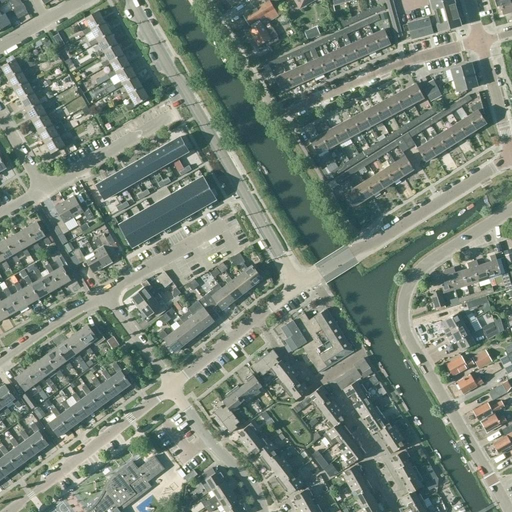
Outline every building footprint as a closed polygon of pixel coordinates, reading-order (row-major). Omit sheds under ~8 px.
[(22,4),(19,0),(9,0),(12,5),(13,4),(15,8),(15,9),(22,4)] [(435,1),(431,2),(439,31),(460,26),(453,0),(440,0),(435,1)] [(493,0),(496,7),(500,6),(503,15),(511,12),(511,5),(510,0),(493,0)] [(268,22),(278,16),(269,1),(243,16),(249,26),(260,20),(261,23),(263,26),(268,23),(268,22)] [(28,14),(22,4),(15,9),(15,8),(13,10),(18,19),(28,14)] [(375,13),(373,7),(361,13),(363,18),(375,13)] [(85,36),(92,32),(91,30),(105,22),(99,11),(85,19),(90,27),(83,31),(83,32),(79,34),(81,37),(85,35),(85,36)] [(363,18),(361,13),(350,18),(352,23),(363,18)] [(4,14),(1,15),(2,16),(0,16),(0,30),(10,24),(4,14)] [(377,14),(366,19),(369,24),(380,19),(377,14)] [(352,23),(350,18),(341,22),(343,27),(352,23)] [(429,18),(408,24),(412,39),(433,33),(429,18)] [(369,24),(366,19),(355,24),(358,29),(369,24)] [(111,33),(105,22),(91,30),(92,32),(96,38),(89,42),(84,45),(86,49),(91,46),(98,42),(97,41),(111,33)] [(263,26),(261,23),(249,30),(258,46),(267,41),(269,45),(277,41),(271,30),(267,32),(263,26)] [(358,29),(355,24),(344,29),(347,34),(358,29)] [(347,34),(344,29),(333,34),(336,39),(347,34)] [(379,49),(373,34),(371,30),(366,32),(368,36),(362,39),(368,54),(379,49)] [(384,30),(373,34),(379,49),(390,44),(384,30)] [(117,43),(111,33),(97,41),(98,42),(102,49),(95,53),(98,57),(104,53),(103,51),(117,43)] [(59,48),(64,45),(58,34),(53,37),(59,48)] [(336,39),(333,34),(323,38),(325,44),(336,39)] [(325,44),(323,38),(312,43),(314,49),(325,44)] [(368,54),(362,39),(351,44),(357,59),(368,54)] [(124,54),(117,43),(103,51),(104,53),(108,60),(101,64),(104,68),(111,64),(110,62),(124,54)] [(314,49),(312,43),(301,48),(303,53),(314,49)] [(357,59),(351,44),(340,49),(347,63),(357,59)] [(303,53),(301,48),(290,53),(292,58),(303,53)] [(347,63),(340,49),(329,54),(336,68),(347,63)] [(292,58),(290,53),(279,58),(281,63),(292,58)] [(130,65),(124,54),(110,62),(111,64),(115,71),(108,75),(104,77),(104,76),(96,81),(99,85),(106,81),(106,80),(117,74),(116,73),(130,65)] [(336,68),(329,54),(318,58),(325,73),(336,68)] [(279,58),(268,63),(270,68),(281,63),(279,58)] [(325,73),(318,58),(307,63),(314,78),(325,73)] [(1,67),(7,78),(21,70),(22,72),(29,68),(27,64),(20,68),(15,59),(1,67)] [(314,78),(307,63),(296,68),(303,83),(314,78)] [(474,76),(471,64),(450,70),(453,82),(474,76)] [(136,76),(130,65),(116,73),(117,74),(121,81),(114,85),(115,87),(108,91),(110,93),(123,85),(122,84),(136,76)] [(303,83),(296,68),(285,73),(292,87),(303,83)] [(21,70),(7,78),(14,89),(27,81),(28,83),(35,79),(33,75),(26,78),(22,72),(21,70)] [(292,87),(285,73),(275,78),(281,92),(292,87)] [(346,86),(358,80),(355,74),(343,79),(346,86)] [(46,89),(63,81),(60,76),(52,80),(51,76),(42,81),(46,89)] [(142,87),(136,76),(122,84),(123,85),(127,92),(120,96),(122,100),(129,96),(128,95),(142,87)] [(477,88),(474,76),(453,82),(456,93),(477,88)] [(27,81),(14,89),(20,100),(34,92),(35,94),(41,90),(39,86),(32,89),(28,83),(27,81)] [(95,83),(84,87),(87,92),(98,88),(95,83)] [(416,84),(406,89),(414,104),(424,98),(416,84)] [(436,85),(430,88),(436,100),(442,97),(436,85)] [(148,98),(142,87),(128,95),(129,96),(133,103),(126,107),(128,111),(136,107),(135,105),(148,98)] [(425,91),(428,97),(431,102),(436,100),(430,88),(425,91)] [(414,104),(406,89),(395,95),(403,109),(414,104)] [(34,92),(20,100),(26,110),(40,102),(40,104),(47,100),(45,96),(38,100),(35,94),(34,92)] [(403,109),(395,95),(384,101),(392,115),(403,109)] [(469,95),(458,101),(461,105),(471,99),(469,95)] [(44,111),(40,104),(40,102),(26,110),(32,122),(46,114),(47,115),(53,111),(66,103),(64,99),(54,105),(44,111)] [(392,115),(384,101),(374,106),(382,121),(392,115)] [(461,105),(458,101),(448,108),(450,112),(461,105)] [(480,101),(471,107),(474,112),(468,117),(476,130),(486,124),(481,116),(484,114),(480,101)] [(75,113),(91,109),(89,102),(73,106),(75,113)] [(371,126),(375,124),(378,128),(383,125),(381,121),(382,121),(374,106),(363,112),(371,126)] [(450,112),(448,108),(438,114),(440,118),(450,112)] [(431,109),(421,116),(424,120),(434,114),(431,109)] [(363,112),(352,118),(360,132),(371,126),(363,112)] [(46,114),(32,122),(39,132),(52,124),(53,125),(60,122),(66,119),(64,114),(57,118),(50,122),(47,115),(46,114)] [(440,118),(438,114),(428,121),(430,125),(440,118)] [(424,120),(421,116),(411,122),(414,127),(424,120)] [(468,117),(457,123),(466,136),(476,130),(468,117)] [(360,132),(352,118),(342,123),(350,138),(360,132)] [(430,125),(428,121),(418,127),(420,131),(430,125)] [(414,127),(411,122),(401,129),(403,133),(414,127)] [(350,138),(342,123),(331,129),(339,143),(350,138)] [(466,136),(457,123),(447,129),(456,143),(466,136)] [(59,136),(66,132),(64,129),(57,132),(53,125),(52,124),(39,132),(45,143),(59,135),(59,136)] [(420,131),(418,127),(408,133),(411,137),(420,131)] [(339,143),(331,129),(320,135),(328,149),(339,143)] [(403,133),(401,129),(391,135),(393,139),(403,133)] [(456,143),(447,129),(437,136),(446,149),(456,143)] [(446,149),(437,136),(434,131),(430,134),(433,138),(427,142),(436,156),(446,149)] [(408,133),(401,137),(408,148),(415,144),(411,137),(408,133)] [(63,143),(59,136),(59,135),(45,143),(51,154),(64,146),(65,148),(72,143),(70,139),(63,143)] [(328,149),(320,135),(310,140),(318,155),(328,149)] [(393,139),(391,135),(380,142),(383,146),(393,139)] [(180,137),(169,143),(178,158),(188,151),(187,149),(188,148),(185,143),(184,143),(180,137)] [(402,152),(408,148),(401,137),(395,141),(398,145),(402,152)] [(436,156),(427,142),(425,138),(421,141),(423,145),(417,149),(426,162),(436,156)] [(373,152),(383,146),(380,142),(375,145),(372,140),(370,142),(370,143),(367,145),(369,148),(370,148),(373,152)] [(398,145),(395,141),(385,148),(388,152),(398,145)] [(169,143),(159,149),(167,164),(178,158),(169,143)] [(363,159),(373,152),(370,148),(369,148),(360,154),(363,159)] [(388,152),(385,148),(375,154),(378,158),(388,152)] [(159,149),(148,155),(157,170),(167,164),(159,149)] [(363,159),(360,154),(350,161),(353,165),(363,159)] [(378,158),(375,154),(365,160),(368,164),(378,158)] [(148,155),(138,161),(146,176),(157,170),(148,155)] [(395,163),(403,176),(413,170),(405,157),(395,163)] [(387,161),(390,166),(385,169),(393,182),(403,176),(395,163),(392,158),(387,161)] [(357,171),(358,171),(361,175),(367,171),(364,166),(368,164),(365,160),(355,167),(357,171)] [(138,161),(128,167),(136,182),(146,176),(138,161)] [(353,165),(350,161),(340,167),(342,172),(353,165)] [(128,167),(117,173),(125,187),(136,182),(128,167)] [(342,172),(340,167),(331,173),(333,177),(342,172)] [(355,167),(345,173),(347,177),(357,171),(355,167)] [(385,169),(375,176),(383,189),(393,182),(385,169)] [(117,173),(107,179),(115,193),(125,187),(117,173)] [(347,177),(345,173),(327,184),(331,190),(339,185),(338,183),(347,177)] [(383,189),(375,176),(364,182),(373,195),(383,189)] [(203,177),(119,225),(132,247),(141,242),(143,247),(144,246),(143,245),(145,244),(146,245),(147,245),(144,240),(162,230),(164,235),(165,234),(164,233),(166,232),(167,233),(168,233),(165,228),(182,218),(185,223),(186,222),(185,221),(187,220),(188,221),(189,221),(186,216),(203,206),(206,211),(207,210),(206,209),(208,208),(209,209),(207,204),(216,199),(214,196),(216,196),(212,190),(211,191),(203,177)] [(107,179),(96,185),(104,200),(115,193),(107,179)] [(373,195),(364,182),(354,188),(363,201),(373,195)] [(346,186),(350,191),(344,195),(353,208),(363,201),(354,188),(351,183),(346,186)] [(74,196),(64,202),(73,218),(83,212),(88,221),(93,217),(87,206),(82,209),(74,196)] [(73,218),(64,202),(54,207),(62,220),(56,224),(63,235),(69,231),(64,223),(73,218)] [(26,228),(34,243),(35,242),(42,238),(46,245),(50,243),(53,241),(52,238),(48,239),(46,235),(44,236),(36,222),(26,228)] [(34,243),(26,228),(15,234),(23,249),(25,248),(31,244),(36,251),(40,249),(35,242),(34,243)] [(23,249),(15,234),(5,240),(13,255),(15,254),(21,250),(25,257),(29,255),(25,248),(23,249)] [(104,235),(98,239),(93,241),(98,249),(93,252),(103,268),(112,263),(105,249),(110,246),(109,245),(115,242),(111,235),(105,238),(104,235)] [(13,255),(5,240),(0,243),(0,256),(2,261),(4,260),(11,256),(15,263),(19,261),(15,254),(13,255)] [(103,268),(93,252),(84,257),(79,249),(73,253),(80,264),(85,260),(93,274),(103,268)] [(247,262),(239,252),(231,259),(242,273),(254,288),(258,285),(260,285),(263,282),(263,280),(252,266),(247,269),(244,264),(247,262)] [(485,263),(490,278),(491,284),(503,280),(495,254),(490,256),(491,261),(485,263)] [(2,261),(0,256),(0,262),(5,269),(8,267),(4,260),(2,261)] [(51,273),(60,287),(70,281),(62,267),(64,266),(59,258),(55,261),(60,268),(53,272),(51,273)] [(490,278),(485,263),(478,265),(476,260),(472,262),(478,282),(490,278)] [(228,269),(223,262),(219,265),(225,271),(228,269)] [(478,282),(472,262),(467,263),(469,268),(462,270),(467,285),(478,282)] [(51,273),(53,272),(49,264),(45,266),(49,274),(43,278),(41,279),(49,293),(60,287),(51,273)] [(225,271),(219,265),(216,268),(221,274),(225,271)] [(453,267),(449,269),(455,289),(467,285),(462,270),(455,272),(453,267)] [(455,289),(449,269),(444,270),(445,276),(439,278),(444,293),(455,289)] [(41,279),(43,278),(38,270),(34,273),(39,280),(32,284),(30,285),(39,299),(49,293),(41,279)] [(164,271),(157,277),(165,288),(173,282),(164,271)] [(254,288),(242,273),(232,281),(243,294),(248,290),(249,292),(254,288)] [(506,289),(511,287),(508,275),(502,277),(506,289)] [(30,285),(32,284),(28,276),(24,279),(28,286),(22,290),(20,291),(28,305),(39,299),(30,285)] [(199,286),(194,279),(190,282),(196,288),(199,286)] [(135,304),(138,309),(153,297),(148,291),(152,288),(146,281),(142,284),(145,287),(131,298),(136,303),(135,304)] [(243,294),(232,281),(222,289),(234,304),(238,300),(237,299),(243,294)] [(20,291),(22,290),(18,282),(14,285),(18,292),(12,296),(10,297),(18,311),(28,305),(20,291)] [(196,288),(190,282),(187,284),(192,291),(196,288)] [(213,288),(214,289),(203,297),(213,309),(218,304),(223,310),(228,306),(229,308),(234,304),(222,289),(218,284),(213,288)] [(8,298),(1,302),(0,302),(0,304),(7,317),(18,311),(10,297),(12,296),(7,288),(3,291),(8,298)] [(492,288),(481,291),(482,296),(494,292),(492,288)] [(440,290),(431,293),(436,308),(445,305),(440,290)] [(482,296),(481,291),(469,295),(471,299),(482,296)] [(471,299),(469,295),(458,298),(459,303),(471,299)] [(172,300),(175,304),(179,310),(185,305),(178,296),(172,300)] [(158,303),(153,297),(138,309),(141,313),(143,312),(147,318),(154,312),(157,317),(168,308),(162,300),(158,303)] [(213,309),(203,297),(188,309),(193,315),(205,330),(210,327),(209,326),(214,322),(208,313),(213,309)] [(486,297),(474,300),(466,303),(468,309),(488,303),(486,297)] [(319,373),(331,366),(354,352),(327,309),(309,320),(305,313),(281,328),(287,339),(285,341),(292,352),(302,346),(319,373)] [(166,313),(162,316),(167,322),(170,320),(166,313)] [(444,329),(446,334),(470,321),(467,316),(462,319),(459,313),(445,320),(449,327),(444,329)] [(205,330),(193,315),(187,320),(185,317),(181,320),(194,337),(195,338),(205,330)] [(167,322),(162,316),(159,319),(164,325),(167,322)] [(504,331),(500,318),(494,320),(497,331),(498,334),(504,331)] [(194,337),(181,320),(177,323),(180,326),(174,331),(186,346),(190,343),(189,341),(194,337)] [(475,331),(470,321),(446,334),(448,338),(453,336),(461,351),(475,343),(470,334),(475,331)] [(486,337),(497,331),(494,325),(483,331),(486,337)] [(88,346),(93,342),(96,346),(105,339),(96,327),(91,330),(87,326),(77,333),(87,346),(88,346)] [(186,346),(174,331),(168,336),(163,330),(158,334),(163,340),(164,339),(175,352),(180,348),(181,350),(186,346)] [(77,333),(67,340),(76,354),(78,353),(84,349),(89,356),(93,353),(88,346),(87,346),(77,333)] [(76,354),(67,340),(56,348),(66,361),(67,361),(74,356),(79,363),(83,360),(78,353),(76,354)] [(66,361),(56,348),(46,355),(56,369),(57,368),(63,364),(68,370),(72,367),(67,361),(66,361)] [(267,350),(260,355),(271,369),(279,362),(278,362),(276,359),(278,357),(273,350),(269,353),(267,350)] [(479,369),(492,362),(486,350),(473,358),(479,369)] [(511,352),(499,359),(510,379),(511,377),(511,352)] [(56,369),(46,355),(36,363),(46,377),(47,375),(54,371),(58,378),(62,375),(57,368),(56,369)] [(271,369),(260,355),(254,360),(256,363),(252,366),(257,373),(260,371),(263,375),(269,370),(271,369)] [(449,370),(450,371),(453,376),(474,364),(471,359),(465,362),(462,356),(447,365),(448,367),(448,368),(449,370)] [(364,358),(359,362),(365,372),(370,368),(364,358)] [(281,360),(278,362),(279,362),(271,369),(269,370),(274,377),(277,375),(280,379),(292,369),(287,362),(284,364),(281,360)] [(365,372),(359,362),(354,365),(355,368),(360,375),(365,372)] [(46,377),(36,363),(25,370),(35,384),(37,383),(43,378),(48,385),(52,382),(47,375),(46,377)] [(118,373),(111,378),(110,379),(120,392),(130,385),(121,372),(122,371),(116,363),(112,366),(118,373)] [(360,375),(355,368),(350,371),(357,381),(362,377),(360,375)] [(297,376),(292,369),(280,379),(278,381),(286,391),(298,382),(295,378),(297,376)] [(35,384),(25,370),(15,378),(25,392),(33,386),(38,392),(41,390),(37,383),(35,384)] [(109,400),(120,392),(110,379),(111,378),(106,371),(102,373),(107,381),(100,386),(99,386),(109,400)] [(357,381),(350,371),(345,374),(352,384),(357,381)] [(248,381),(243,384),(254,397),(260,392),(258,389),(262,386),(252,374),(246,379),(248,381)] [(352,384),(345,374),(340,378),(347,388),(352,384)] [(471,375),(458,383),(464,394),(483,383),(480,378),(474,381),(471,375)] [(89,394),(99,407),(109,400),(99,386),(100,386),(95,378),(92,381),(97,388),(90,393),(89,394)] [(347,388),(340,378),(336,381),(342,390),(347,388)] [(300,385),(298,382),(286,391),(291,397),(293,395),(297,400),(309,390),(303,383),(300,385)] [(351,396),(354,400),(367,391),(362,385),(359,386),(356,382),(343,391),(348,398),(351,396)] [(5,385),(0,388),(0,400),(4,406),(5,406),(12,401),(17,408),(21,405),(18,401),(21,399),(10,384),(6,387),(5,385)] [(254,397),(243,384),(239,388),(237,385),(231,390),(241,403),(245,400),(247,402),(254,397)] [(503,384),(488,392),(493,401),(508,393),(503,384)] [(87,396),(80,400),(79,401),(89,415),(99,407),(89,394),(90,393),(85,386),(82,388),(87,396)] [(311,403),(315,408),(327,399),(325,396),(328,393),(322,386),(300,403),(304,408),(311,403)] [(241,403),(231,390),(225,395),(227,397),(222,401),(226,406),(233,414),(240,408),(238,406),(241,403)] [(371,398),(367,391),(354,400),(356,403),(354,405),(358,412),(371,404),(368,400),(371,398)] [(22,397),(32,410),(38,406),(28,392),(22,397)] [(77,403),(70,408),(69,409),(79,422),(89,415),(79,401),(80,400),(75,393),(72,396),(77,403)] [(331,403),(327,399),(315,408),(320,414),(323,412),(327,417),(339,407),(333,401),(331,403)] [(4,406),(0,400),(0,409),(1,408),(7,415),(10,413),(5,406),(4,406)] [(67,410),(60,415),(59,416),(69,430),(79,422),(69,409),(70,408),(65,400),(61,403),(67,410)] [(479,421),(504,407),(501,401),(490,407),(488,403),(473,411),(479,421)] [(371,404),(358,412),(363,420),(366,418),(369,422),(382,413),(381,412),(384,410),(378,402),(372,405),(371,404)] [(233,414),(226,406),(223,409),(221,406),(214,412),(217,416),(215,418),(220,424),(233,414)] [(344,414),(339,407),(327,417),(329,420),(326,422),(331,429),(339,423),(340,423),(344,420),(341,416),(344,414)] [(58,437),(69,430),(59,416),(60,415),(55,408),(51,411),(56,418),(48,424),(58,437)] [(253,414),(257,423),(272,417),(268,408),(253,414)] [(373,434),(376,432),(386,425),(383,421),(386,419),(382,413),(369,422),(371,425),(368,427),(373,434)] [(239,422),(233,414),(220,424),(224,430),(227,429),(230,433),(238,428),(235,425),(239,422)] [(487,432),(507,421),(504,416),(498,419),(495,414),(481,422),(487,432)] [(36,433),(29,438),(28,439),(37,452),(48,445),(38,432),(39,431),(33,423),(30,426),(36,433)] [(331,429),(326,432),(323,435),(331,446),(337,441),(350,431),(345,425),(342,427),(340,423),(339,423),(331,429)] [(389,423),(386,425),(376,432),(381,439),(383,437),(386,441),(399,432),(394,425),(392,427),(389,423)] [(239,439),(244,446),(257,436),(254,432),(257,430),(252,424),(239,433),(242,437),(239,439)] [(511,424),(502,430),(505,436),(511,431),(511,424)] [(26,441),(19,446),(18,447),(27,460),(37,452),(28,439),(29,438),(24,431),(20,433),(26,441)] [(338,447),(343,454),(355,444),(352,440),(355,438),(350,431),(337,441),(340,445),(338,447)] [(404,440),(399,432),(386,441),(389,446),(386,448),(391,454),(404,445),(401,442),(404,440)] [(511,444),(510,441),(511,439),(511,432),(493,444),(499,454),(511,447),(511,444)] [(261,440),(257,436),(244,446),(250,453),(253,451),(256,454),(259,452),(268,444),(263,439),(261,440)] [(15,448),(9,453),(7,454),(17,467),(27,460),(18,447),(19,446),(13,438),(10,441),(15,448)] [(271,442),(268,444),(259,452),(262,455),(259,457),(264,464),(276,454),(274,451),(276,449),(271,442)] [(359,448),(355,444),(343,454),(348,461),(351,464),(354,462),(366,453),(361,446),(359,448)] [(0,449),(5,456),(0,459),(0,465),(7,475),(17,467),(7,454),(9,453),(4,446),(0,448),(0,449)] [(392,464),(396,471),(399,469),(404,466),(409,463),(407,459),(410,457),(406,450),(392,457),(395,462),(392,464)] [(303,474),(318,462),(311,453),(296,465),(303,474)] [(280,458),(276,454),(264,464),(269,470),(271,468),(275,472),(287,463),(282,456),(280,458)] [(106,487),(105,489),(121,510),(151,487),(147,482),(148,481),(147,481),(163,469),(164,469),(154,456),(138,469),(132,462),(117,473),(115,475),(112,478),(110,481),(108,484),(106,487)] [(292,470),(287,463),(275,472),(278,477),(276,479),(281,485),(293,475),(290,472),(292,470)] [(412,468),(409,463),(404,466),(399,469),(396,471),(401,479),(404,477),(406,481),(419,473),(415,466),(412,468)] [(344,477),(349,485),(362,477),(360,473),(362,471),(358,464),(345,471),(347,475),(344,477)] [(212,468),(202,475),(205,480),(210,488),(223,479),(223,478),(224,477),(220,471),(216,473),(212,468)] [(199,477),(195,472),(184,480),(188,485),(199,477)] [(296,473),(293,475),(281,485),(286,491),(288,489),(291,494),(303,484),(298,477),(299,477),(296,473)] [(423,480),(419,473),(406,481),(408,485),(405,487),(409,493),(412,492),(413,492),(414,492),(423,487),(420,482),(423,480)] [(365,481),(362,477),(349,485),(353,492),(355,496),(358,495),(371,487),(367,480),(365,481)] [(205,500),(202,502),(206,509),(232,491),(228,484),(227,485),(225,482),(223,479),(210,488),(212,490),(215,496),(206,501),(205,500)] [(375,494),(371,487),(358,495),(360,498),(357,500),(362,507),(375,500),(373,495),(375,494)] [(295,501),(299,509),(312,502),(310,497),(313,496),(308,488),(295,496),(298,500),(295,501)] [(120,511),(121,510),(105,489),(104,491),(103,494),(101,497),(99,500),(97,503),(95,505),(93,508),(90,510),(88,511),(87,511),(120,511)] [(232,491),(206,509),(208,511),(210,511),(213,510),(221,505),(225,510),(226,511),(228,511),(240,505),(238,502),(235,498),(237,498),(232,491)] [(417,496),(414,492),(413,492),(412,492),(409,493),(401,498),(405,506),(408,505),(411,509),(424,501),(420,494),(417,496)] [(378,504),(375,500),(362,507),(364,511),(381,511),(385,510),(380,503),(378,504)] [(428,508),(424,501),(411,509),(412,511),(426,511),(425,510),(428,508)] [(315,506),(312,502),(299,509),(300,511),(320,511),(322,511),(318,504),(315,506)]
